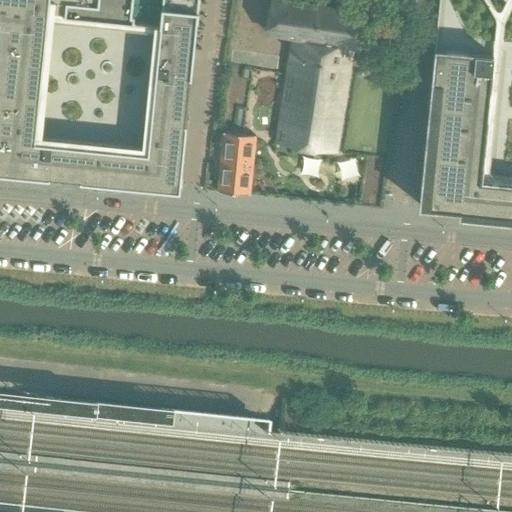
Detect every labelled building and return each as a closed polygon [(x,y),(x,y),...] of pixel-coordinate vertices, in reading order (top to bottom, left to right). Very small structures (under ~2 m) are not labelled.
[(0,0),(0,170),(29,173),(30,174),(48,175),(49,175),(51,175),(62,176),(66,176),(79,178),(98,180),(110,182),(148,185),(159,186),(163,187),(174,188),(175,188),(179,188),(180,183),(181,172),(186,121),(185,121),(185,119),(186,107),(188,87),(189,77),(190,74),(190,75),(190,74),(191,74),(191,72),(192,60),(192,57),(192,56),(196,22),(197,11),(197,7),(197,0),(0,0)] [(276,143),(335,152),(351,49),(358,51),(358,46),(359,47),(365,13),(274,0),(271,0),(266,32),(294,36),(276,143)] [(494,217),(511,218),(511,0),(439,0),(419,204),(494,212),(494,217)] [(217,191),(249,194),(258,139),(226,134),(217,191)] [(7,405),(30,408),(42,409),(43,397),(8,393),(7,405)] [(167,426),(223,428),(224,410),(167,409),(167,426)]
